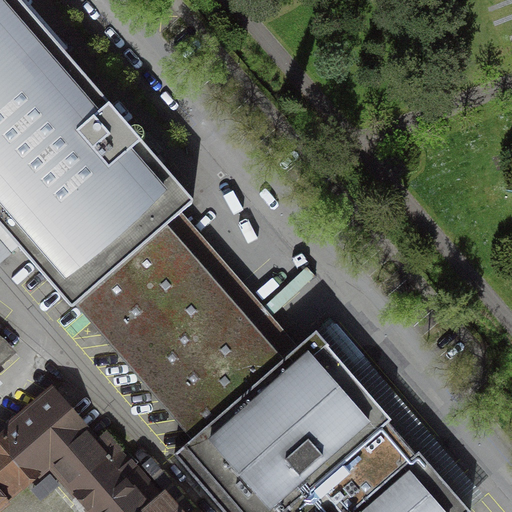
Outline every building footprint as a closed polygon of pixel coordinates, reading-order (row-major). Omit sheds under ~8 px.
[(131,127),(130,128),(18,0),(0,0),(0,240),(18,247),(70,306),(70,307),(71,307),(72,307),(73,307),(74,307),(75,305),(167,226),(192,204),(192,203),(193,202),(193,201),(192,200),(145,146),(142,142),(143,141),(143,140),(144,138),(145,137),(145,135),(145,134),(144,132),(144,131),(143,130),(142,129),(141,128),(140,127),(139,127),(137,126),(136,126),(134,126),(132,127),(131,127)] [(269,344),(167,226),(75,305),(192,439),(174,454),(176,456),(318,333),(316,331),(283,360),(269,344)] [(0,263),(18,247),(0,240),(0,263)] [(325,511),(406,442),(389,422),(392,420),(328,347),(329,346),(323,339),(318,333),(176,456),(224,511),(325,511)] [(0,362),(13,351),(0,339),(0,362)] [(51,384),(0,427),(0,509),(47,470),(83,511),(185,511),(163,485),(157,490),(104,428),(96,436),(51,384)] [(469,511),(471,511),(432,466),(419,451),(417,454),(406,442),(325,511),(469,511)]
